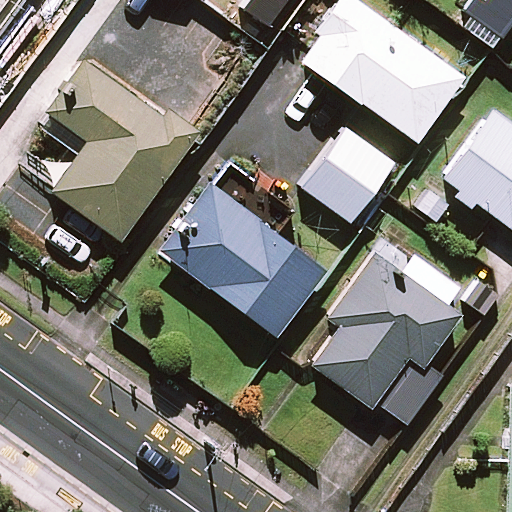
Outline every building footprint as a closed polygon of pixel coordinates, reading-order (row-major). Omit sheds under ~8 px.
[(0,0),(0,10),(8,11),(9,0),(0,0)] [(328,0),(307,31),(313,34),(296,59),(411,138),(456,73),(349,0),(328,0)] [(511,7),(511,0),(478,0),(468,14),(493,33),(511,7)] [(187,133),(83,59),(45,111),(83,138),(47,189),(114,236),(187,133)] [(511,137),(483,116),(439,176),(511,229),(511,137)] [(389,159),(341,125),(297,185),(345,220),(389,159)] [(318,267),(205,184),(157,250),(270,332),(318,267)] [(450,286),(379,237),(325,314),(335,321),(307,363),(398,426),(430,380),(414,368),(452,313),(439,303),(450,286)] [(511,511),(511,377),(506,378),(500,511),(511,511)]
